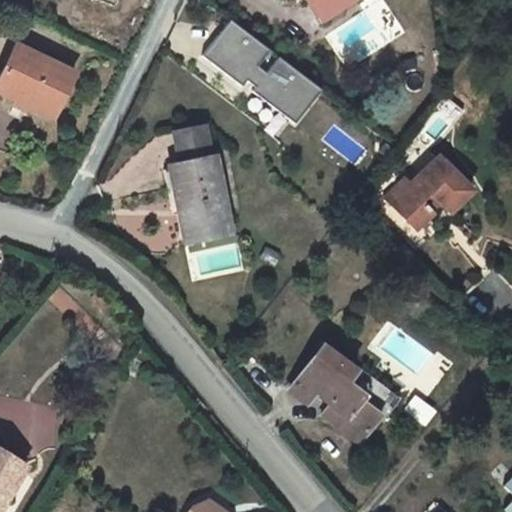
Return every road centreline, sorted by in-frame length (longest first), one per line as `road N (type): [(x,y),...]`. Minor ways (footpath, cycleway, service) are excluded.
road 1 (unclassified): [(327,511),(229,402),(154,298),(54,242)]
road 2 (unclassified): [(165,0),(54,242)]
